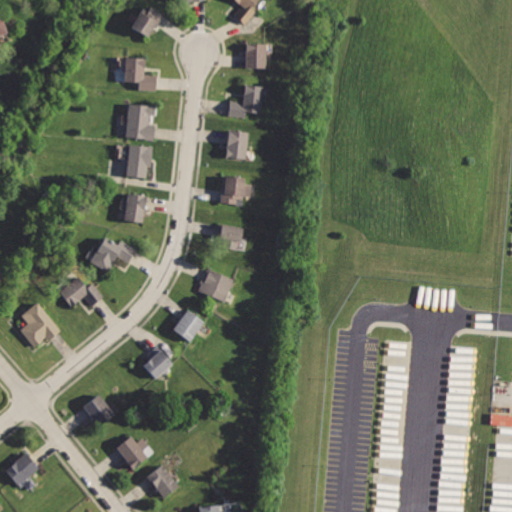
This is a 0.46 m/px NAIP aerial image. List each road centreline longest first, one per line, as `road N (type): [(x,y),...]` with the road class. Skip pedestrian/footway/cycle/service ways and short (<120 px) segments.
road 1 (residential): [(0,433),(141,316),(171,275),(204,54)]
road 2 (residential): [(0,370),(118,511)]
